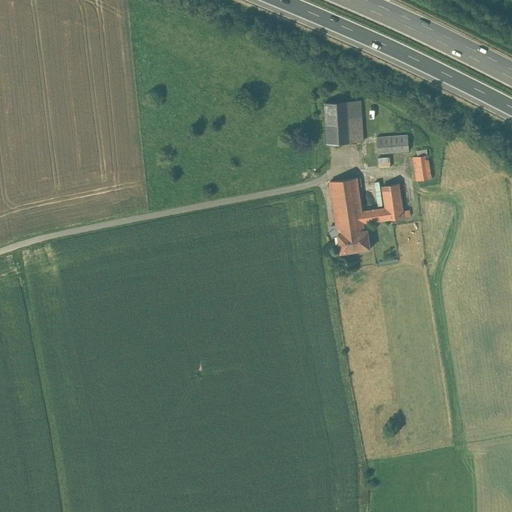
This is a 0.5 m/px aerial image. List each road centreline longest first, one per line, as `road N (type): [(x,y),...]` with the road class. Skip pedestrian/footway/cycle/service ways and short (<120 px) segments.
road 1 (track): [(315,181),(365,511)]
road 2 (motorway): [(278,0),(511,105)]
road 3 (motorway): [(511,77),(355,0)]
